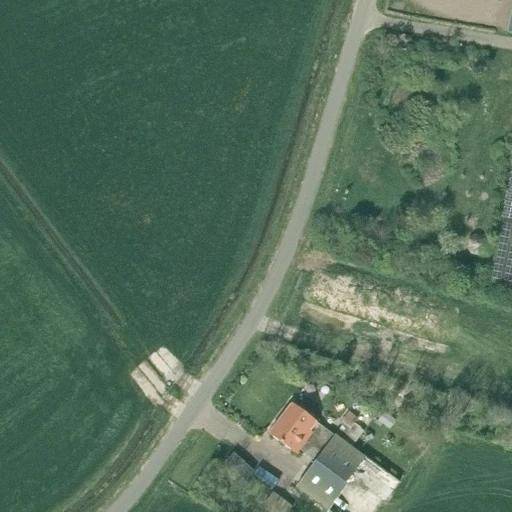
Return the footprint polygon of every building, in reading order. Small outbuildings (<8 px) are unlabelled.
[(467,240),(465,248),(469,254),(479,257),(485,252),(490,245),(484,237),(475,234),(467,240)] [(271,435),(296,453),(318,422),(293,404),(271,435)] [(351,412),(341,425),(350,431),(359,418),(351,412)] [(336,431),(289,495),(311,511),(400,511),(417,490),(336,431)] [(289,511),(292,509),(271,494),(263,505),(273,511),(289,511)]
